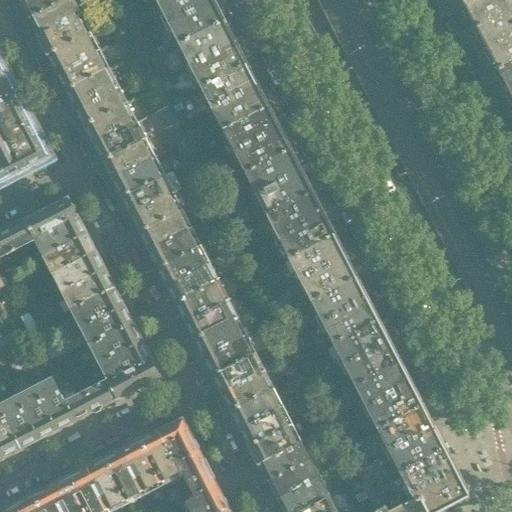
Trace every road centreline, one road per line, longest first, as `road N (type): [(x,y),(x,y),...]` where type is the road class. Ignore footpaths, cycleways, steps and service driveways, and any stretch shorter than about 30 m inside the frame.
road 1 (residential): [(238,0),(452,414),(511,439)]
road 2 (secondary): [(300,0),(511,414)]
road 3 (secondary): [(511,279),(366,0)]
road 4 (residential): [(187,392),(77,168)]
road 5 (residential): [(187,392),(0,491)]
road 6 (residential): [(511,165),(426,0)]
road 7 (residential): [(77,168),(0,17)]
road 8 (residential): [(252,511),(187,392)]
